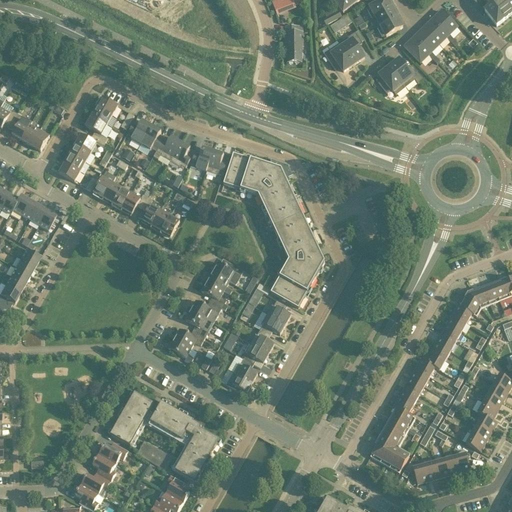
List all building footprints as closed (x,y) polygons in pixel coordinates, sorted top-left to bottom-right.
[(295,8),(291,0),(279,0),(272,3),(276,15),(295,8)] [(339,0),(335,4),(343,14),(361,0),(339,0)] [(375,19),(392,10),(386,0),(367,11),(372,21),(375,19)] [(511,0),(501,0),(484,13),(496,29),(511,16),(511,0)] [(392,10),(375,19),(380,28),(397,19),(392,10)] [(326,27),(341,19),(338,13),(323,21),(326,27)] [(432,22),(447,38),(446,40),(450,44),(453,41),(449,37),(457,29),(441,13),(432,22)] [(397,19),(380,28),(377,30),(383,40),(403,29),(397,19)] [(447,38),(432,22),(423,31),(438,47),(446,40),(447,38)] [(438,47),(423,31),(414,40),(430,56),(428,57),(432,62),(435,59),(431,54),(438,47)] [(302,49),(303,49),(303,34),(298,34),(286,34),(286,35),(285,49),(287,48),(287,64),(302,64),(302,49)] [(342,49),(354,67),(364,60),(357,49),(363,45),(355,34),(349,38),(352,42),(342,48),(342,49)] [(430,56),(414,40),(405,49),(420,65),(428,57),(430,56)] [(354,67),(342,49),(342,48),(340,45),(323,56),(334,72),(340,69),(343,74),(354,67)] [(389,69),(405,90),(415,82),(418,86),(424,82),(412,67),(407,72),(399,61),(389,69)] [(405,90),(389,69),(379,77),(383,82),(378,86),(386,96),(391,92),(396,97),(405,90)] [(25,90),(15,84),(12,90),(21,96),(26,98),(29,92),(25,90)] [(97,109),(112,118),(118,108),(102,100),(97,109)] [(0,129),(2,131),(3,128),(4,127),(9,130),(17,116),(12,112),(13,110),(4,104),(0,111),(0,129)] [(64,112),(55,107),(52,112),(61,117),(64,112)] [(92,119),(107,128),(112,118),(97,109),(92,119)] [(123,124),(129,128),(134,118),(129,115),(123,124)] [(14,133),(14,134),(12,137),(22,142),(31,127),(32,124),(17,116),(9,130),(14,133)] [(95,134),(92,138),(105,145),(108,141),(106,140),(112,130),(107,128),(92,119),(86,128),(95,134)] [(127,137),(132,140),(131,141),(141,147),(151,128),(142,122),(138,129),(133,126),(127,137)] [(31,127),(22,142),(31,148),(40,132),(31,127)] [(151,151),(156,153),(162,143),(157,140),(161,133),(151,128),(141,147),(150,152),(151,151)] [(50,138),(40,132),(31,148),(41,153),(50,138)] [(90,142),(81,137),(76,147),(91,156),(96,146),(103,150),(105,145),(92,138),(90,142)] [(156,153),(153,159),(158,162),(160,157),(169,163),(170,163),(181,144),(171,139),(167,146),(162,143),(156,153)] [(185,170),(191,160),(186,157),(190,150),(181,144),(170,163),(179,169),(180,167),(185,170)] [(70,156),(85,165),(91,156),(76,147),(70,156)] [(190,169),(196,170),(206,174),(213,153),(202,149),(200,157),(195,155),(191,166),(190,169)] [(133,156),(126,152),(123,158),(130,162),(133,156)] [(223,177),(227,166),(221,164),(224,156),(213,153),(206,174),(217,177),(217,175),(223,177)] [(65,166),(80,174),(81,173),(84,175),(88,167),(85,165),(70,156),(65,166)] [(298,310),(325,264),(281,172),(270,168),(269,168),(233,156),(224,186),(258,198),(289,263),(271,295),(298,310)] [(271,161),(269,168),(270,168),(281,172),(285,180),(289,179),(293,177),(288,167),(271,161)] [(80,174),(65,166),(59,175),(75,184),(80,174)] [(115,179),(106,174),(102,180),(94,195),(103,201),(112,185),(115,179)] [(96,184),(91,181),(85,190),(91,194),(96,184)] [(113,206),(121,191),(112,185),(103,201),(113,206)] [(121,191),(113,206),(122,211),(131,196),(121,191)] [(9,197),(0,192),(0,211),(1,212),(9,197)] [(142,211),(148,200),(144,197),(143,197),(140,201),(131,196),(122,211),(132,217),(137,208),(142,211)] [(18,202),(17,202),(9,197),(1,212),(10,217),(13,213),(12,212),(18,202)] [(17,202),(18,202),(12,212),(13,213),(21,217),(29,203),(20,198),(17,202)] [(163,208),(154,203),(148,200),(142,211),(147,214),(142,223),(152,228),(160,213),(163,208)] [(30,222),(38,208),(29,203),(21,217),(30,222)] [(28,225),(31,227),(33,224),(39,228),(47,213),(38,208),(30,222),(28,225)] [(162,210),(160,213),(152,228),(161,234),(170,218),(169,218),(171,216),(170,212),(165,210),(162,210)] [(56,218),(47,213),(39,228),(48,233),(56,218)] [(170,218),(161,234),(171,239),(180,224),(170,218)] [(3,236),(9,239),(11,235),(9,234),(11,231),(7,229),(3,236)] [(20,246),(26,249),(29,245),(28,245),(30,242),(24,239),(20,246)] [(21,261),(35,270),(40,260),(26,252),(21,261)] [(35,270),(21,261),(15,270),(30,279),(35,270)] [(234,267),(231,272),(218,264),(212,274),(229,284),(235,287),(243,273),(234,267)] [(30,279),(15,270),(10,279),(25,287),(30,279)] [(207,284),(224,293),(230,297),(232,294),(226,289),(229,284),(212,274),(207,284)] [(511,277),(467,295),(459,308),(472,316),(476,319),(481,311),(511,298),(511,277)] [(25,287),(10,279),(5,288),(20,296),(25,287)] [(225,313),(227,308),(224,307),(226,303),(221,298),(224,293),(207,284),(201,293),(215,301),(212,306),(222,311),(221,312),(225,313)] [(0,285),(0,311),(9,311),(13,305),(14,306),(20,296),(5,288),(0,285)] [(259,285),(257,290),(267,296),(270,291),(259,285)] [(190,312),(213,325),(221,312),(222,311),(212,306),(210,310),(196,303),(190,312)] [(291,318),(284,314),(287,309),(277,303),(274,308),(272,307),(266,316),(285,327),(291,318)] [(249,319),(254,309),(248,306),(243,315),(249,319)] [(457,307),(452,317),(467,325),(472,316),(459,308),(457,307)] [(185,322),(198,330),(196,334),(205,340),(213,325),(190,312),(185,322)] [(260,332),(270,338),(273,333),(280,337),(285,327),(266,316),(261,326),(263,327),(260,332)] [(452,317),(446,326),(461,335),(467,325),(452,317)] [(456,344),(461,335),(446,326),(441,336),(456,344)] [(174,341),(191,350),(194,345),(201,348),(205,340),(196,334),(193,339),(180,331),(174,341)] [(250,346),(269,356),(274,347),(267,343),(270,338),(260,332),(257,337),(255,336),(250,346)] [(441,336),(436,345),(450,353),(456,344),(441,336)] [(185,360),(192,364),(194,360),(188,356),(191,350),(174,341),(169,351),(185,360)] [(436,345),(430,354),(445,363),(450,353),(436,345)] [(243,361),(253,367),(256,362),(263,366),(269,356),(250,346),(244,355),(246,356),(243,361)] [(430,354),(425,364),(435,370),(439,373),(445,363),(430,354)] [(206,372),(211,363),(206,359),(200,369),(206,372)] [(233,375),(252,386),(257,376),(251,372),(253,367),(243,361),(240,366),(239,365),(233,375)] [(420,361),(415,371),(430,379),(435,370),(425,364),(420,361)] [(215,363),(209,374),(214,377),(216,375),(217,372),(220,366),(215,363)] [(415,371),(409,380),(424,389),(430,379),(415,371)] [(240,395),(241,392),(246,395),(252,386),(233,375),(227,372),(220,384),(240,395)] [(494,386),(508,395),(511,388),(511,383),(499,376),(494,386)] [(409,380),(404,390),(419,398),(424,389),(409,380)] [(508,395),(494,386),(488,396),(503,404),(508,395)] [(404,390),(399,399),(413,408),(419,398),(404,390)] [(465,395),(461,392),(455,402),(460,405),(465,395)] [(130,448),(154,406),(134,394),(110,436),(130,448)] [(503,404),(488,396),(483,405),(498,413),(503,404)] [(393,409),(398,411),(408,417),(413,408),(399,399),(393,409)] [(472,412),(477,415),(482,417),(497,426),(497,425),(492,423),(498,413),(483,405),(483,406),(477,402),(472,412)] [(195,485),(219,443),(200,432),(203,426),(194,422),(193,423),(162,405),(150,425),(182,443),(186,436),(194,440),(175,474),(195,485)] [(415,421),(408,417),(398,411),(370,459),(399,476),(409,458),(398,452),(415,421)] [(482,417),(477,427),(492,435),(497,426),(482,417)] [(492,435),(477,427),(471,436),(486,444),(492,435)] [(425,449),(435,431),(430,428),(420,446),(425,449)] [(445,443),(448,439),(437,433),(435,437),(445,443)] [(417,445),(420,439),(415,436),(412,442),(417,445)] [(486,444),(471,436),(466,446),(481,454),(486,444)] [(164,472),(172,459),(144,443),(136,456),(164,472)] [(99,457),(116,467),(120,460),(123,462),(128,454),(114,445),(111,450),(104,447),(99,457)] [(455,459),(460,475),(470,472),(466,456),(455,459)] [(96,476),(111,484),(116,475),(112,473),(116,467),(99,457),(93,467),(99,471),(96,476)] [(460,475),(455,459),(445,461),(449,478),(460,475)] [(449,478),(445,461),(434,464),(439,481),(449,478)] [(439,481),(434,464),(424,467),(428,483),(439,481)] [(428,483),(424,467),(413,470),(417,486),(428,483)] [(81,487),(99,497),(102,491),(106,493),(111,484),(96,476),(94,481),(87,477),(81,487)] [(166,495),(183,505),(189,495),(183,491),(186,487),(171,478),(166,487),(170,489),(166,495)] [(99,497),(81,487),(75,497),(82,501),(79,506),(89,511),(94,511),(98,506),(95,504),(99,497)] [(127,492),(133,495),(136,490),(130,487),(127,492)] [(154,508),(159,511),(179,511),(183,505),(166,495),(162,502),(159,500),(154,508)] [(357,511),(358,510),(350,506),(347,511),(327,500),(320,511),(357,511)]
